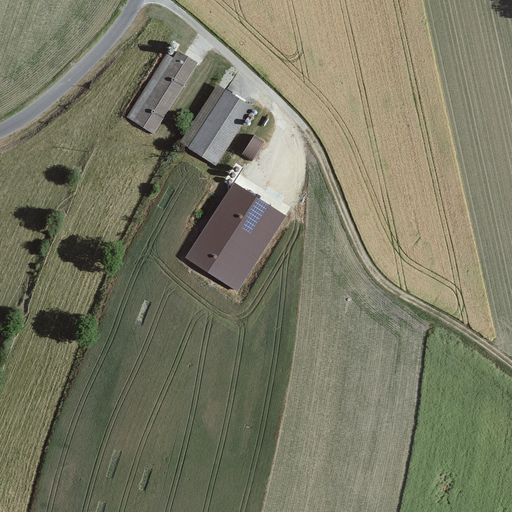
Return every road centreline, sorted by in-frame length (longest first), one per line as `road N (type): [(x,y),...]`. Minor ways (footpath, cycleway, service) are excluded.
road 1 (track): [(302,123),(378,277),(511,364)]
road 2 (tertiary): [(0,130),(62,86),(136,0)]
